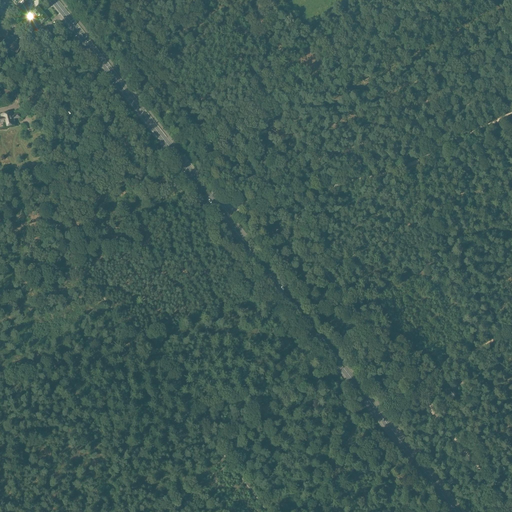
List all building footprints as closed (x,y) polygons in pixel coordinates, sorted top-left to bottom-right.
[(34,19),(42,12),(37,6),(31,12),(28,9),(26,11),(23,9),(20,6),(17,9),(23,15),(26,12),(26,13),(30,18),(30,19),(31,21),(34,19)] [(48,18),(42,12),(34,19),(40,25),(41,24),(48,18)] [(5,27),(2,26),(0,30),(0,35),(6,38),(8,34),(10,30),(5,27)] [(28,26),(26,27),(32,35),(34,33),(28,26)] [(8,34),(6,38),(4,42),(11,46),(14,42),(16,38),(8,34)] [(22,46),(14,42),(11,46),(9,49),(17,54),(22,46)] [(34,98),(29,103),(35,111),(41,106),(34,98)] [(3,128),(7,127),(16,125),(14,119),(20,118),(19,113),(12,115),(12,112),(0,115),(1,118),(0,117),(0,123),(2,123),(3,128)]
